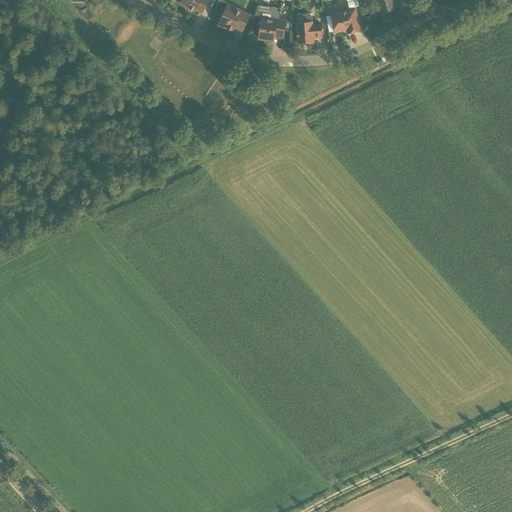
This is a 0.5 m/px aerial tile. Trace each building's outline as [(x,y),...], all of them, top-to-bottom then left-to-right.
[(202,12),(208,0),(181,0),(180,3),(194,11),(196,9),(202,12)] [(376,0),(380,13),(396,8),(393,0),(376,0)] [(285,20),(277,19),(277,12),(271,12),(272,8),(257,6),(255,16),(262,17),(258,39),(274,41),(274,36),(283,37),(285,20)] [(249,15),(234,8),(233,12),(226,9),(218,25),(232,31),(234,27),(242,30),(249,15)] [(360,30),(355,8),(330,14),(335,32),(346,30),(347,33),(360,30)] [(312,22),(311,22),(298,22),(296,22),(298,43),(314,42),(313,38),(322,37),(321,24),(312,25),(312,22)]
